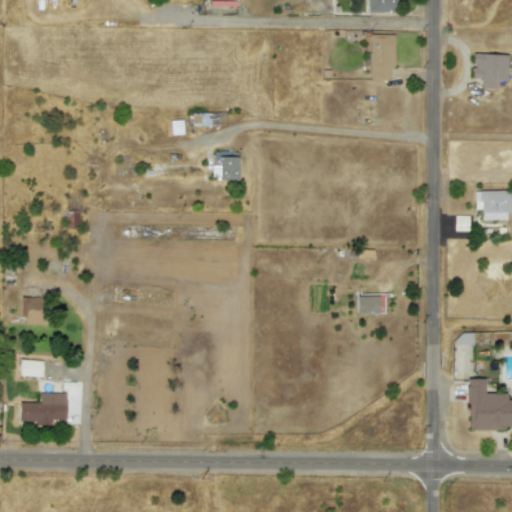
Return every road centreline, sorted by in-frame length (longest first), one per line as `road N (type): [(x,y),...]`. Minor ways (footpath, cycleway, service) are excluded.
road 1 (tertiary): [(511,468),(0,461)]
road 2 (residential): [(431,511),(433,0)]
road 3 (residential): [(433,24),(149,21)]
